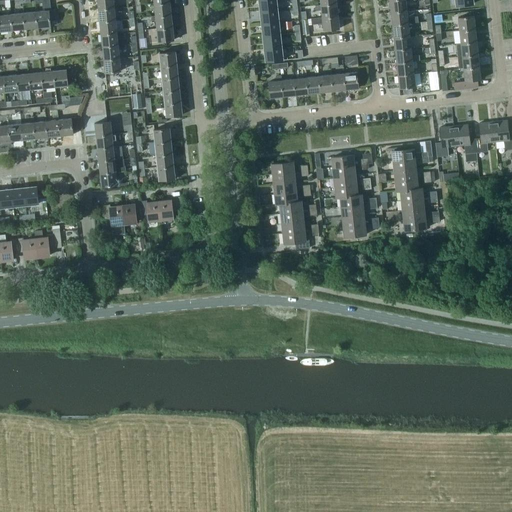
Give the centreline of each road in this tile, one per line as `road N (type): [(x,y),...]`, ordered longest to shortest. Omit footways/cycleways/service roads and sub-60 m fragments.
road 1 (tertiary): [(241,300),(333,307),(511,340)]
road 2 (tertiary): [(0,325),(241,300)]
road 3 (residential): [(89,271),(183,253),(205,240),(200,124)]
road 4 (residential): [(378,108),(504,94),(492,0)]
road 5 (residential): [(89,271),(78,167),(0,172)]
road 6 (unclassified): [(241,300),(222,122)]
road 7 (residential): [(0,56),(84,47),(78,0)]
road 8 (residential): [(378,108),(372,46),(304,53)]
road 9 (residential): [(253,118),(378,108)]
road 10 (residential): [(200,124),(184,0)]
road 11 (unclassified): [(222,122),(209,0)]
